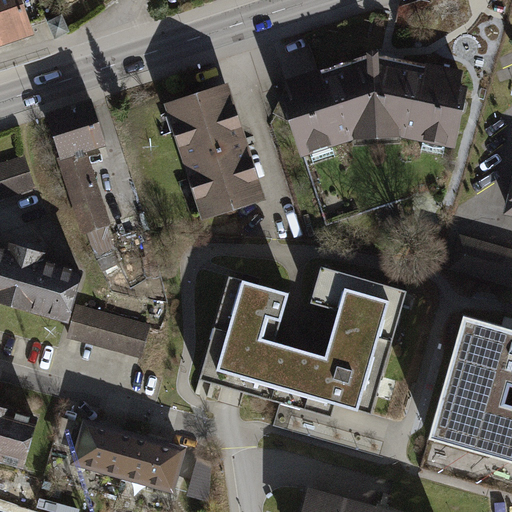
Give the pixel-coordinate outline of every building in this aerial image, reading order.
[(31,29),(21,0),(0,0),(0,40),(22,33),(31,29)] [(63,16),(48,23),(55,39),(70,32),(63,16)] [(289,121),(300,161),(354,142),(401,140),(456,150),(470,89),(461,87),(465,72),(379,60),(378,54),(368,55),(368,61),(321,77),(320,72),(287,83),(274,111),(289,121)] [(225,94),(171,111),(205,214),(259,196),(241,143),(225,94)] [(107,229),(109,228),(86,154),(106,148),(92,103),(45,118),(83,236),(89,234),(107,229)] [(24,158),(0,166),(0,200),(35,189),(24,158)] [(511,250),(460,237),(451,270),(511,287),(511,250)] [(9,251),(0,248),(0,300),(68,319),(82,272),(45,261),(47,256),(28,251),(10,246),(9,251)] [(288,296),(227,279),(197,380),(306,412),(330,419),(335,404),(339,405),(368,414),(403,293),(318,269),(308,305),(339,314),(325,361),(273,345),(288,296)] [(151,326),(77,306),(67,339),(142,359),(151,326)] [(511,336),(467,324),(433,445),(511,465),(511,336)] [(0,409),(0,459),(23,466),(36,420),(0,409)] [(180,451),(154,444),(112,432),(89,425),(77,465),(169,491),(180,451)] [(197,460),(187,496),(209,503),(212,463),(197,460)] [(379,511),(313,493),(307,511),(379,511)]
